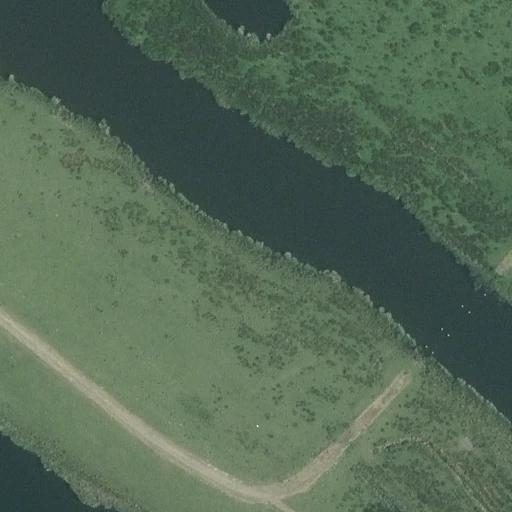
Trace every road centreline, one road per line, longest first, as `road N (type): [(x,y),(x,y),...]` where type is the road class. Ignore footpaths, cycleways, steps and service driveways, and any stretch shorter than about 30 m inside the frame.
road 1 (track): [(268,499),(209,480),(0,321)]
road 2 (track): [(268,499),(334,457),(422,360)]
